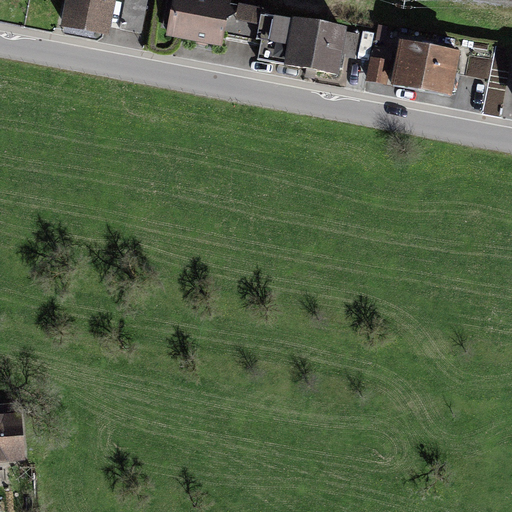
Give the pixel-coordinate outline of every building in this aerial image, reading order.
[(69,0),(64,35),(112,42),(118,0),(69,0)] [(149,2),(140,0),(129,0),(124,22),(143,26),(149,2)] [(213,0),(174,0),(168,40),(222,49),(230,3),(213,0)] [(318,67),(336,70),(344,28),(295,19),(287,61),(318,67)] [(396,79),(453,92),(463,51),(406,38),(396,79)] [(393,59),(371,54),(365,77),(387,83),(393,59)] [(23,412),(0,414),(0,466),(27,465),(23,412)]
